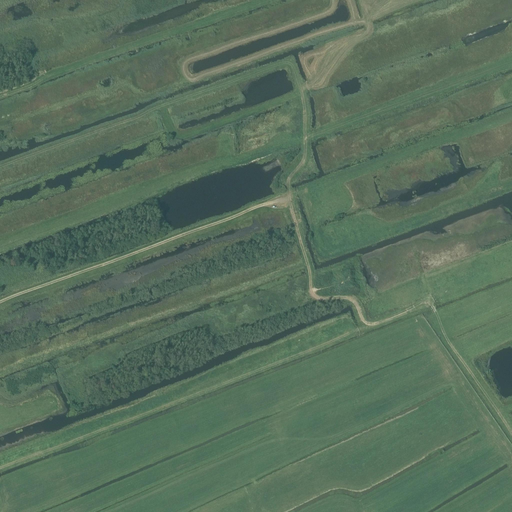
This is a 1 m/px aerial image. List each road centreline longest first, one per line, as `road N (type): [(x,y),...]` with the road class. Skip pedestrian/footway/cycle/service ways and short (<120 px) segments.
road 1 (track): [(367,323),(0,468)]
road 2 (track): [(0,167),(287,62),(302,89)]
road 3 (track): [(281,197),(0,302)]
road 4 (track): [(388,0),(302,89),(305,161),(287,189),(306,190)]
